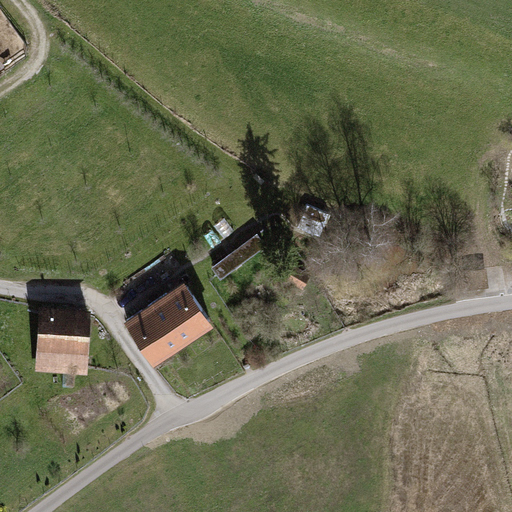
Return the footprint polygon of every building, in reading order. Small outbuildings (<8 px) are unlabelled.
[(261,227),(211,265),(220,277),(270,239),(261,227)] [(294,263),(286,277),(303,286),(311,272),(294,263)] [(486,266),(465,269),(468,287),(489,285),(486,266)] [(183,276),(123,317),(152,359),(212,318),(183,276)] [(92,304),(40,301),(36,369),(89,372),(92,304)]
